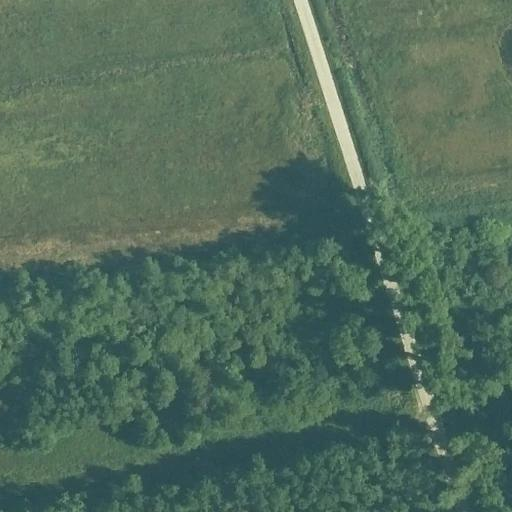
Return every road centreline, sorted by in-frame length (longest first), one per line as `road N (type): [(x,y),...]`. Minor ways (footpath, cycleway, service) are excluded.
road 1 (unclassified): [(462,511),(299,0)]
road 2 (track): [(0,481),(432,415)]
